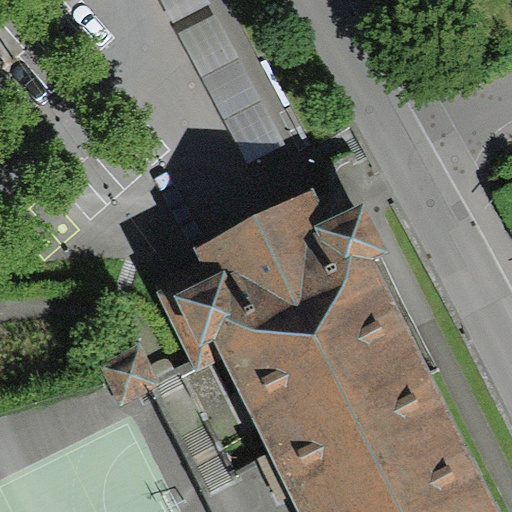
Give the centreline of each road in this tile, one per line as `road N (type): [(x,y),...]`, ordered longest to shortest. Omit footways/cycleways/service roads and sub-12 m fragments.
road 1 (residential): [(511,370),(394,156)]
road 2 (residential): [(394,156),(320,0)]
road 3 (residential): [(394,156),(511,94)]
